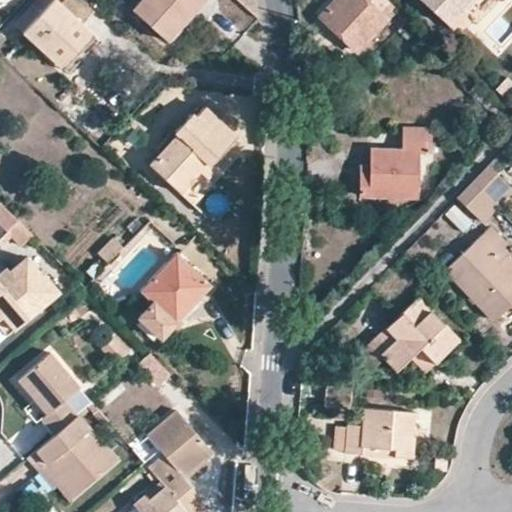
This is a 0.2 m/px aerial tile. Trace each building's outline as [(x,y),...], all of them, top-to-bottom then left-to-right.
[(60,66),(92,32),(57,0),(53,0),(49,4),(45,0),(38,0),(18,22),(26,29),(24,32),(60,66)] [(83,20),(92,12),(81,0),(67,0),(66,1),(83,20)] [(208,1),(206,0),(146,0),(136,11),(170,42),(208,1)] [(357,49),(387,17),(397,6),(390,0),(339,0),(323,18),(357,49)] [(420,0),(444,22),(457,8),(462,12),(472,0),(420,0)] [(387,17),(399,28),(410,18),(397,6),(387,17)] [(457,8),(444,22),(451,29),(465,15),(462,12),(457,8)] [(399,28),(396,32),(405,40),(419,26),(410,18),(399,28)] [(97,37),(92,32),(60,66),(65,71),(97,37)] [(496,118),(506,108),(493,95),(483,105),(496,118)] [(208,163),(210,165),(237,136),(205,107),(197,116),(192,112),(173,132),(177,136),(160,154),(150,165),(194,204),(213,184),(207,178),(200,171),(208,163)] [(401,189),(417,190),(419,151),(431,151),(432,127),(404,127),(402,150),(372,149),(372,164),(372,173),(361,173),(359,196),(400,197),(401,189)] [(177,136),(173,132),(170,130),(154,148),(160,154),(177,136)] [(511,154),(505,147),(497,155),(507,165),(511,160),(511,154)] [(214,170),(210,165),(208,163),(200,171),(207,178),(214,170)] [(372,173),(372,164),(361,164),(361,173),(372,173)] [(473,180),(498,207),(511,192),(511,188),(488,165),(473,180)] [(483,222),(498,207),(473,180),(457,197),(483,222)] [(417,198),(417,190),(401,189),(400,197),(417,198)] [(11,215),(2,206),(0,208),(0,216),(5,221),(11,215)] [(473,223),(456,206),(445,215),(464,232),(473,223)] [(33,233),(19,219),(6,233),(10,237),(20,246),(33,233)] [(496,319),(511,304),(511,303),(511,271),(499,257),(510,246),(491,227),(447,269),(496,319)] [(0,244),(2,246),(10,237),(6,233),(0,239),(0,244)] [(108,261),(122,247),(112,237),(98,252),(108,261)] [(511,271),(511,303),(511,304),(511,259),(511,258),(511,256),(511,247),(510,246),(499,257),(511,271)] [(161,339),(211,284),(175,252),(139,291),(152,304),(138,318),(161,339)] [(0,316),(1,316),(14,330),(59,293),(41,272),(39,274),(25,258),(9,271),(0,278),(0,316)] [(0,278),(9,271),(4,264),(0,267),(0,278)] [(419,347),(435,364),(460,340),(419,297),(360,354),(373,367),(384,357),(396,370),(411,355),(419,347)] [(0,331),(6,336),(14,330),(1,316),(0,316),(0,331)] [(127,353),(114,338),(102,349),(115,364),(127,353)] [(428,370),(435,364),(419,347),(411,355),(428,370)] [(54,435),(77,416),(64,401),(78,388),(50,353),(17,380),(35,402),(42,397),(53,409),(46,415),(41,420),(54,435)] [(165,373),(151,358),(142,366),(157,381),(165,373)] [(353,387),(328,385),(326,405),(351,407),(353,387)] [(42,397),(35,402),(46,415),(53,409),(42,397)] [(346,453),(363,454),(363,447),(396,449),(396,457),(413,458),(416,412),(364,407),(362,425),(348,425),(348,427),(335,426),(335,449),(346,449),(346,453)] [(159,480),(185,511),(202,511),(209,507),(190,483),(185,477),(206,459),(213,453),(175,409),(147,434),(163,455),(148,468),(157,478),(159,480)] [(116,460),(77,416),(54,435),(35,452),(47,464),(48,463),(74,496),(116,460)] [(131,446),(140,458),(154,448),(145,435),(131,446)] [(363,447),(363,454),(396,457),(396,449),(363,447)] [(185,477),(190,483),(211,464),(206,459),(185,477)] [(69,501),(74,496),(48,463),(47,464),(38,473),(52,489),(56,486),(69,501)] [(148,468),(144,463),(140,466),(152,482),(157,478),(148,468)] [(185,511),(159,480),(146,492),(141,487),(132,495),(137,499),(131,504),(138,511),(185,511)]
